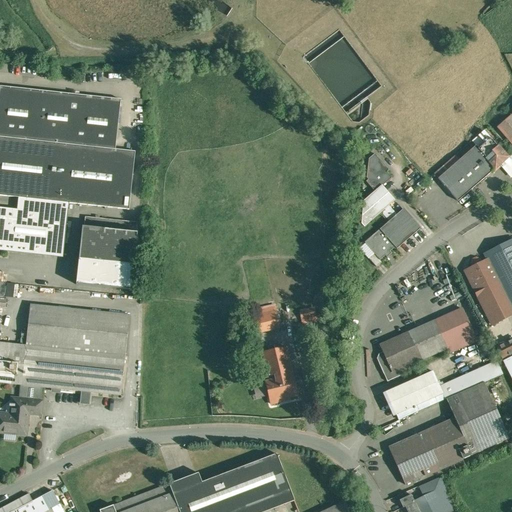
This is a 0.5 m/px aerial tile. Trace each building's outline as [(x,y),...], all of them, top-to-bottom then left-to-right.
[(121,99),(0,86),(0,136),(116,149),(121,99)] [(511,113),(497,127),(511,144),(511,113)] [(0,136),(0,195),(18,197),(69,203),(129,209),(135,151),(0,136)] [(476,146),(438,178),(458,201),(507,157),(490,138),(478,149),(476,146)] [(389,170),(375,154),(369,159),(367,178),(368,180),(366,182),(375,191),(375,192),(382,185),(383,186),(392,178),(387,172),(389,170)] [(382,185),(375,192),(375,191),(364,201),(361,224),(364,227),(381,212),(388,206),(395,200),(383,186),(382,185)] [(17,209),(0,207),(0,250),(63,257),(69,203),(18,197),(17,209)] [(396,215),(388,206),(381,212),(389,221),(396,215)] [(389,221),(380,229),(395,247),(397,249),(420,229),(403,209),(396,215),(389,221)] [(137,222),(85,217),(84,227),(136,232),(137,222)] [(84,227),(82,227),(76,284),(132,290),(134,265),(138,233),(136,232),(84,227)] [(380,229),(372,236),(373,237),(365,243),(374,254),(380,260),(385,256),(387,258),(392,253),(391,251),(395,247),(380,229)] [(489,259),(511,306),(511,241),(486,254),(489,259)] [(380,260),(374,254),(369,258),(376,267),(382,262),(380,260)] [(511,315),(511,306),(489,259),(481,262),(479,259),(476,258),(472,260),(471,263),(472,267),(465,270),(492,325),(511,315)] [(129,315),(30,305),(26,345),(0,342),(0,382),(21,385),(22,385),(42,387),(53,388),(53,391),(59,392),(60,389),(82,392),(81,403),(89,404),(90,392),(121,396),(129,315)] [(274,305),(255,309),(260,332),(279,327),(274,305)] [(462,309),(436,320),(449,347),(448,348),(450,352),(485,337),(476,341),(462,309)] [(436,320),(409,332),(421,360),(448,348),(449,347),(436,320)] [(409,332),(380,344),(383,351),(393,372),(401,368),(421,360),(409,332)] [(511,338),(497,346),(503,359),(511,354),(511,338)] [(286,347),(263,352),(268,376),(276,374),(277,377),(293,374),(286,347)] [(383,351),(379,353),(376,356),(385,376),(393,372),(383,351)] [(497,361),(439,386),(443,394),(396,414),(399,420),(446,399),(484,382),(503,374),(497,361)] [(393,372),(385,376),(387,381),(404,374),(401,368),(393,372)] [(432,371),(386,391),(383,393),(393,415),(396,414),(443,394),(439,386),(432,371)] [(277,377),(265,380),(270,401),(271,404),(279,403),(278,399),(298,395),(293,374),(277,377)] [(509,439),(484,382),(446,399),(455,418),(454,418),(455,419),(455,418),(472,455),(509,439)] [(42,387),(22,385),(21,385),(20,399),(12,398),(12,405),(9,404),(9,406),(15,407),(14,415),(0,413),(0,432),(26,435),(29,413),(41,415),(42,401),(40,401),(42,387)] [(455,419),(388,448),(405,485),(472,455),(455,418),(455,419)] [(276,454),(202,482),(198,474),(171,484),(181,511),(264,511),(295,501),(276,454)] [(440,477),(419,487),(423,496),(413,500),(419,511),(447,511),(455,509),(440,477)] [(181,511),(171,484),(114,505),(116,511),(181,511)] [(63,511),(52,491),(32,501),(29,494),(0,509),(0,511),(63,511)] [(411,495),(400,500),(403,508),(405,507),(407,511),(419,511),(413,500),(411,495)] [(350,511),(346,501),(323,511),(350,511)]
